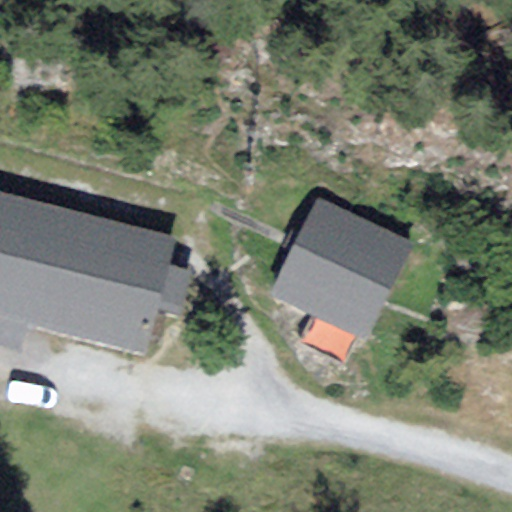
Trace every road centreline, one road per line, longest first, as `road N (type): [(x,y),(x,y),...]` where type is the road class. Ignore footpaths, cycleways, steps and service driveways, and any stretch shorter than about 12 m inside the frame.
road 1 (unclassified): [(511,469),(405,436),(0,362)]
road 2 (track): [(307,417),(282,392),(192,234),(119,191),(0,164)]
